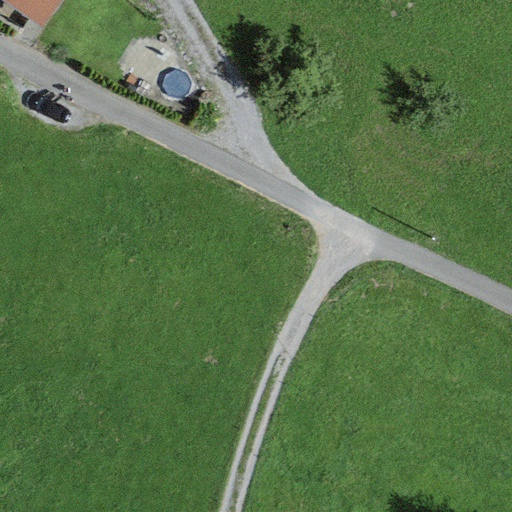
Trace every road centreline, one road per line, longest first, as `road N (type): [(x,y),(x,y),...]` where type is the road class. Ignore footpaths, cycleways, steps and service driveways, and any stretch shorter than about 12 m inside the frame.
road 1 (residential): [(0,45),(351,221)]
road 2 (residential): [(351,221),(290,327),(226,511)]
road 3 (residential): [(351,221),(511,294)]
